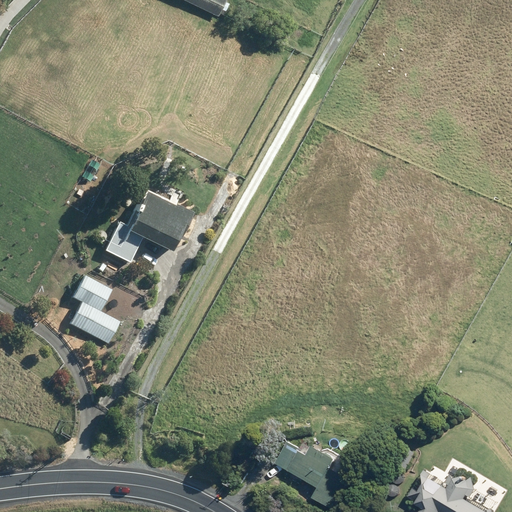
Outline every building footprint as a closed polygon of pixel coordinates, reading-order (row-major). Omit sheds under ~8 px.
[(185,0),(220,16),(227,0),(185,0)] [(150,192),(132,225),(122,220),(106,249),(132,263),(145,237),(171,251),(193,210),(150,192)] [(75,295),(86,302),(72,322),(86,331),(105,345),(121,322),(101,308),(114,291),(90,274),(75,295)] [(358,478),(345,471),(353,457),(315,437),(308,449),(297,443),(285,466),(323,486),(317,498),(341,511),(358,478)] [(410,445),(399,463),(409,469),(421,451),(410,445)] [(414,511),(412,510),(409,511),(498,511),(487,504),(477,497),(484,482),(455,472),(452,482),(430,468),(425,476),(433,480),(427,490),(419,485),(413,495),(425,502),(431,508),(424,511),(414,511)]
